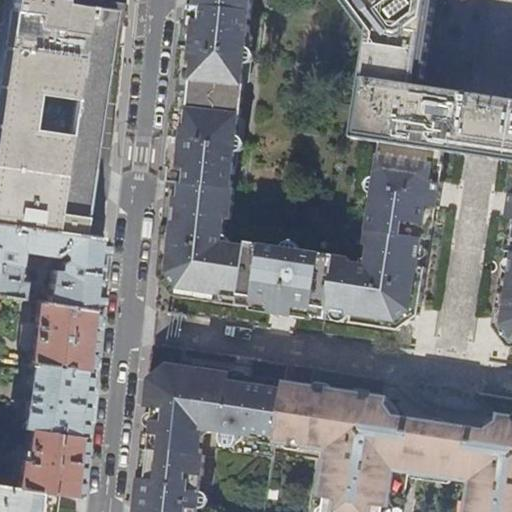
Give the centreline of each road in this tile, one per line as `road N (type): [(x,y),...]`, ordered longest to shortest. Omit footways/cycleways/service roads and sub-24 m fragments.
road 1 (residential): [(451,375),(510,0)]
road 2 (residential): [(125,327),(451,375)]
road 3 (residential): [(125,327),(160,0)]
road 4 (residential): [(104,511),(125,327)]
